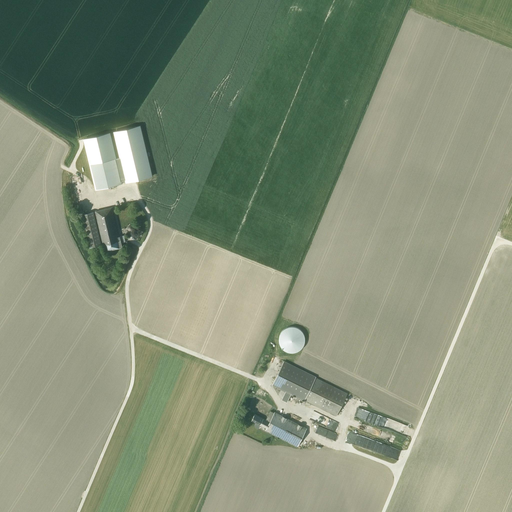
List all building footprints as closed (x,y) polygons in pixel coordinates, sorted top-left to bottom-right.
[(84,138),(96,189),(121,183),(121,180),(125,179),(125,182),(153,176),(140,125),(113,131),(119,157),(117,158),(110,132),(84,138)] [(106,250),(122,246),(113,207),(82,214),(90,247),(104,244),(106,250)] [(286,351),(289,352),(293,352),(297,351),(300,349),(303,346),(304,343),(305,339),(304,336),(303,332),(300,330),(298,328),(294,327),(291,326),(287,327),(284,329),(281,332),(280,335),(279,339),(279,342),(280,346),(283,349),(286,351)] [(281,399),(287,402),(291,394),(336,416),(348,393),(284,361),(272,385),(286,391),(281,399)] [(313,410),(310,418),(327,427),(331,418),(313,410)] [(259,427),(260,424),(267,428),(266,430),(297,446),(307,428),(278,413),(277,414),(271,411),(266,419),(255,414),(252,420),(256,422),(254,425),(255,427),(257,428),(259,427)] [(315,432),(326,437),(329,430),(318,425),(315,432)] [(398,460),(402,450),(378,441),(374,450),(398,460)]
